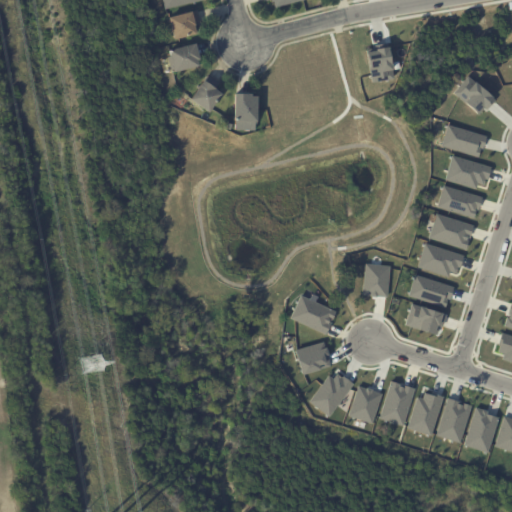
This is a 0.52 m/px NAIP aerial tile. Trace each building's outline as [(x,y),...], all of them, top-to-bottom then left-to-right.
[(204,0),(205,2),(164,11),(161,0),(204,0)] [(271,2),(271,1),(266,2),(265,0),(308,0),(275,9),(273,3),(272,4),(271,2)] [(197,13),(200,25),(194,27),(196,36),(174,42),(168,20),(196,12),(197,13)] [(195,46),(199,62),(197,62),(198,69),(174,75),(174,74),(171,74),(167,59),(169,58),(168,53),(195,46)] [(370,81),(365,52),(374,50),(373,49),(386,47),(391,78),(370,81)] [(466,75),(494,99),(485,109),(483,107),(477,114),(451,93),(466,75)] [(208,78),(218,85),(214,90),(217,92),(216,93),(221,97),(208,115),(190,102),(207,77),(208,78)] [(236,96),(251,96),(250,98),(256,98),(256,124),(233,124),(234,96),(236,96)] [(439,146),(446,124),(485,136),(482,148),(477,147),(477,148),(479,149),(476,157),(439,146)] [(450,156),(491,167),(487,181),(483,180),(482,185),(475,183),(474,188),(444,180),(450,156)] [(441,185),(481,197),(477,210),(474,209),(472,218),(435,207),(441,185)] [(434,213),(472,225),(464,250),(426,238),(434,213)] [(423,243),(463,255),(458,269),(456,268),(454,272),(447,270),(446,276),(416,267),(423,243)] [(364,263),(389,266),(386,297),(375,296),(375,297),(369,296),(369,295),(361,295),(364,263)] [(413,275),(452,287),(449,300),(445,299),(443,307),(407,296),(413,275)] [(298,295),(335,311),(324,335),(287,318),(298,295)] [(510,301),(511,301),(511,329),(502,326),(510,301)] [(409,303),(444,315),(440,327),(437,326),(434,335),(403,325),(409,303)] [(511,336),(500,333),(496,345),(498,346),(496,352),(502,354),(500,359),(511,362),(511,336)] [(329,366),(325,355),(326,355),(324,347),(323,348),(322,342),(293,350),(301,375),(329,366)] [(326,417),(352,384),(342,376),(340,377),(335,374),(332,379),(327,375),(307,402),(326,417)] [(389,381),(378,419),(401,426),(412,388),(401,385),(401,387),(397,386),(398,384),(389,381)] [(371,423),(347,416),(357,386),(365,388),(365,387),(371,389),(370,390),(380,393),(371,423)] [(429,435),(441,397),(429,393),(429,394),(423,393),(421,398),(415,396),(405,428),(429,435)] [(458,442),(470,406),(460,403),(460,405),(456,404),(457,401),(446,398),(434,435),(458,442)] [(485,453),(461,445),(474,407),(486,411),(485,414),(497,418),(485,453)] [(511,452),(492,447),(502,416),(511,419),(511,452)]
